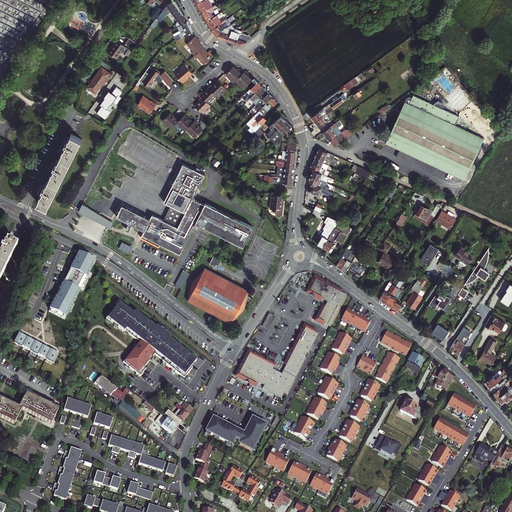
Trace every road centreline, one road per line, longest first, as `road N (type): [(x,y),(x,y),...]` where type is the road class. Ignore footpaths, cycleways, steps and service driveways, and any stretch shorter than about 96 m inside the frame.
road 1 (unknown): [(65,232),(121,131),(206,173),(214,200),(257,223)]
road 2 (residential): [(0,208),(112,264),(229,356)]
road 3 (residential): [(233,351),(109,255),(22,210)]
road 4 (residential): [(186,491),(118,470),(62,440),(34,500)]
road 5 (track): [(344,155),(511,231)]
road 6 (residential): [(381,310),(310,456)]
road 7 (tertiary): [(186,491),(184,455),(229,356)]
road 8 (tertiary): [(381,310),(489,405)]
road 9 (residential): [(489,405),(425,511)]
